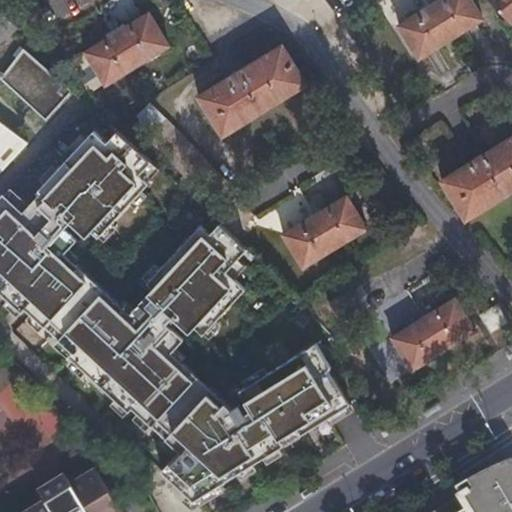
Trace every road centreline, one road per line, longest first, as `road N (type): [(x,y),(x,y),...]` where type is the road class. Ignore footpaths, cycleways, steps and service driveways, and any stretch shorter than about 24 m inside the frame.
road 1 (secondary): [(321,511),(511,394)]
road 2 (residential): [(380,132),(298,29),(241,0)]
road 3 (residential): [(464,239),(374,290),(360,274),(321,291)]
road 4 (residential): [(388,143),(487,80),(511,79)]
road 5 (residential): [(258,197),(380,132)]
road 6 (residential): [(464,239),(388,143)]
